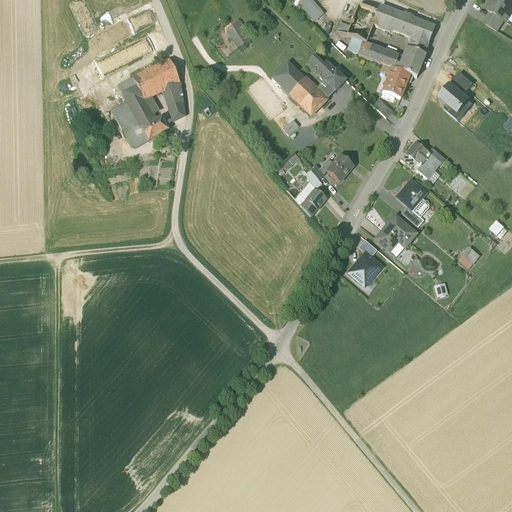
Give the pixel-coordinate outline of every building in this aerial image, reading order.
[(310,0),(292,0),(290,2),(296,9),(298,7),(315,25),(324,15),(310,0)] [(504,0),(494,0),(487,12),(492,15),(503,23),(505,23),(511,11),(511,3),(509,2),(505,2),(504,0)] [(348,3),(336,34),(346,38),(357,7),(348,3)] [(377,15),(357,7),(346,38),(352,40),(366,46),(373,28),(378,15),(377,15)] [(434,29),(409,20),(410,17),(404,15),(403,18),(379,9),(377,15),(378,15),(373,28),(389,34),(390,32),(412,40),(428,46),(434,29)] [(503,23),(492,15),(485,27),(496,34),(503,23)] [(237,22),(227,28),(229,32),(226,33),(231,41),(244,34),(237,22)] [(248,40),(244,34),(231,41),(237,50),(245,45),(244,42),(248,40)] [(366,46),(352,40),(347,54),(390,70),(399,74),(403,63),(365,48),(366,46)] [(403,63),(399,74),(409,77),(416,80),(425,58),(423,57),(428,46),(412,40),(403,63)] [(313,59),(306,67),(312,73),(319,65),(313,59)] [(168,61),(132,81),(144,103),(163,93),(178,85),(168,61)] [(335,72),(326,64),(322,68),(325,70),(331,76),(335,72)] [(287,65),(271,81),(288,97),(303,81),(287,65)] [(322,68),(319,65),(312,73),(317,78),(325,70),(322,68)] [(331,76),(325,70),(317,78),(322,83),(327,88),(334,94),(345,83),(335,72),(331,76)] [(390,70),(382,93),(400,100),(409,77),(399,74),(390,70)] [(473,85),(460,74),(450,85),(463,97),(473,85)] [(144,103),(132,81),(117,89),(126,107),(140,132),(142,130),(155,124),(144,103)] [(303,81),(288,97),(311,119),(326,103),(321,98),(303,81)] [(178,85),(163,93),(173,123),(182,118),(180,89),(178,85)] [(462,98),(463,97),(450,85),(439,99),(447,106),(452,110),(462,98)] [(444,110),(457,122),(471,106),(462,98),(452,110),(447,106),(444,110)] [(390,114),(377,102),(372,108),(385,120),(390,114)] [(140,132),(126,107),(112,115),(129,148),(136,150),(149,143),(142,130),(140,132)] [(155,124),(142,130),(149,143),(168,133),(162,120),(155,124)] [(298,129),(292,122),(282,131),(287,137),(298,129)] [(427,155),(414,144),(405,156),(415,164),(420,168),(416,173),(427,182),(434,173),(440,166),(427,155)] [(444,161),(431,150),(427,155),(440,166),(444,161)] [(415,164),(405,156),(401,162),(411,170),(415,164)] [(332,166),(326,173),(326,174),(339,185),(353,169),(339,157),(332,166)] [(327,161),(319,171),(323,176),(326,174),(326,173),(332,166),(327,161)] [(319,171),(315,167),(310,172),(318,181),(323,176),(319,171)] [(318,181),(310,172),(303,178),(310,186),(315,191),(315,192),(322,186),(318,181)] [(434,173),(427,182),(433,187),(440,179),(434,173)] [(411,183),(397,200),(407,209),(412,213),(424,199),(427,196),(411,183)] [(295,201),(300,208),(306,202),(314,192),(315,191),(310,186),(295,201)] [(325,201),(314,192),(306,202),(316,211),(325,201)] [(433,206),(424,199),(412,213),(420,220),(421,221),(433,206)] [(316,211),(306,202),(300,208),(310,219),(316,211)] [(412,213),(407,209),(401,216),(414,227),(420,220),(412,213)] [(416,237),(394,219),(374,242),(395,261),(416,237)] [(420,220),(414,227),(418,231),(425,224),(421,221),(420,220)] [(495,221),(488,230),(496,237),(503,228),(495,221)] [(371,261),(377,253),(365,243),(358,251),(365,256),(371,261)] [(480,258),(469,250),(463,258),(474,266),(480,258)] [(381,270),(371,261),(365,256),(348,276),(364,289),(381,270)] [(437,300),(448,295),(443,284),(432,288),(437,300)]
